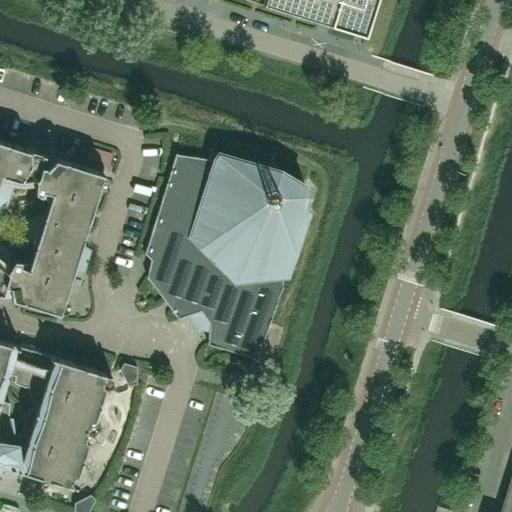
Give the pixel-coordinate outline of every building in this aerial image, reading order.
[(298,8),(301,0),(278,0),(277,6),(276,6),(296,12),(297,8),(298,8)] [(320,15),(324,0),(301,0),(298,8),(304,10),(303,14),(319,19),(320,15)] [(374,0),(324,0),(320,15),(331,18),(329,23),(364,33),(374,0)] [(0,293),(59,312),(59,311),(65,310),(68,301),(64,296),(72,268),(82,269),(89,248),(81,242),(84,233),(102,172),(0,139),(0,293)] [(290,261),(306,210),(304,209),(303,212),(297,211),(300,191),(296,188),(299,183),(303,185),(304,184),(278,168),(218,152),(215,157),(215,159),(210,160),(210,158),(176,153),(177,151),(176,150),(144,252),(150,258),(146,276),(177,318),(200,310),(209,322),(208,322),(207,343),(255,358),(254,360),(255,360),(282,285),(282,274),(286,274),(288,268),(286,268),(288,262),(289,263),(290,261)] [(82,479),(82,477),(81,477),(79,474),(77,472),(87,441),(90,441),(93,439),(95,438),(92,430),(99,424),(99,422),(98,423),(97,418),(94,417),(104,386),(107,386),(111,384),(112,383),(110,375),(110,373),(0,339),(0,464),(2,462),(6,464),(75,486),(76,484),(82,479)] [(136,383),(136,366),(123,362),(119,369),(127,384),(136,383)] [(74,502),(74,510),(80,511),(87,511),(94,498),(90,494),(74,502)]
